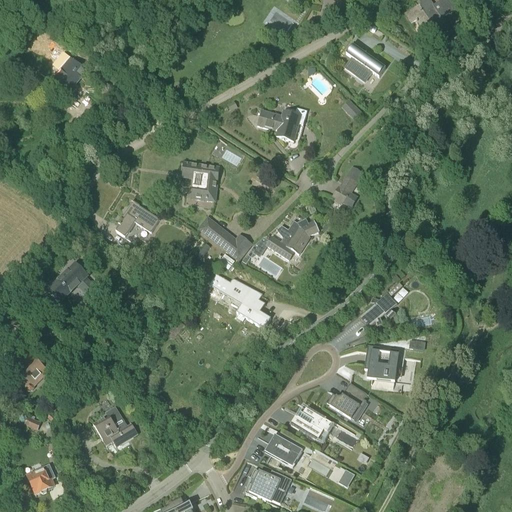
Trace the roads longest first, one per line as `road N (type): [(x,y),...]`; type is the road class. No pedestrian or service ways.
road 1 (residential): [(199,459),(252,381),(360,295),(382,258),(395,187),(422,126),(502,24)]
road 2 (residential): [(392,0),(100,159)]
road 3 (residential): [(502,24),(480,20),(462,29),(325,170)]
road 4 (track): [(380,511),(472,337)]
road 5 (residential): [(284,394),(318,348),(333,353),(331,373),(295,389)]
